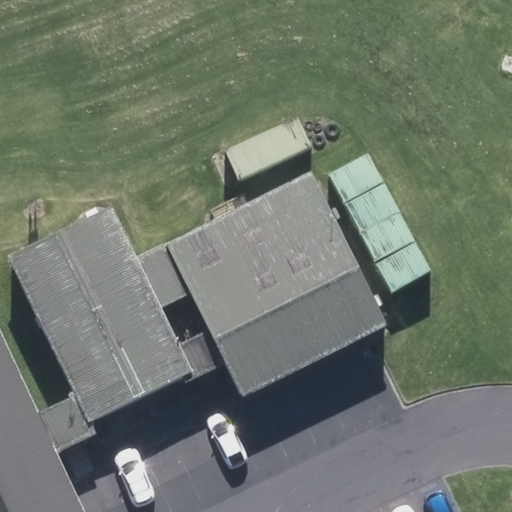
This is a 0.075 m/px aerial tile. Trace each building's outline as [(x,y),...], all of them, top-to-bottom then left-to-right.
[(297,120),(219,164),(237,196),(316,153),(297,120)] [(333,173),(349,201),(388,179),(372,150),(333,173)] [(212,226),(157,253),(181,303),(199,338),(216,373),(232,404),(309,370),(369,337),(398,325),(327,172),(251,205),(245,196),(207,215),(212,226)] [(350,204),(366,232),(406,210),(389,180),(350,204)] [(85,223),(1,266),(66,403),(34,419),(53,459),(92,440),(86,430),(175,385),(178,391),(216,373),(199,338),(173,350),(155,316),(181,303),(157,253),(135,264),(110,212),(100,215),(96,207),(82,214),(85,223)] [(367,234),(383,262),(422,240),(406,211),(367,234)] [(384,264),(400,292),(440,270),(423,241),(384,264)] [(0,511),(78,511),(53,459),(34,419),(0,348),(0,511)]
